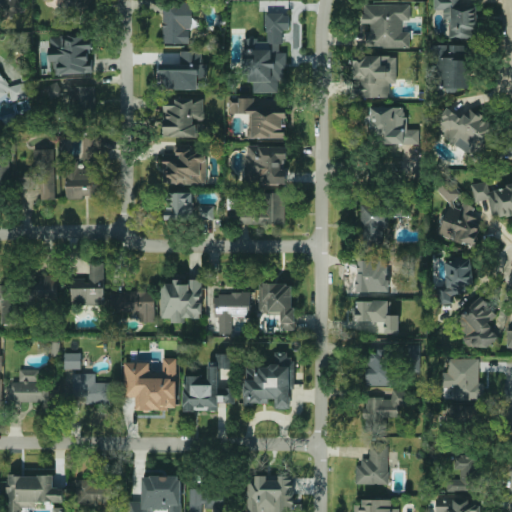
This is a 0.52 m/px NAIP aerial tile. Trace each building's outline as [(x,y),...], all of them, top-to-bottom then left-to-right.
[(0,0),(0,15),(2,20),(24,9),(19,0),(0,0)] [(64,0),(65,10),(54,10),(54,28),(85,27),(84,0),(64,0)] [(163,43),(191,43),(192,3),(163,3),(163,43)] [(410,4),(363,4),(362,23),(367,23),(367,47),(409,48),(410,31),(402,31),(402,20),(409,20),(410,4)] [(243,39),(243,81),(253,81),(253,92),(281,92),(281,68),(287,68),(287,52),(281,52),(281,30),(290,30),(290,13),(266,13),(266,39),(243,39)] [(92,73),(90,34),(48,36),(49,62),(54,62),(55,74),(92,73)] [(434,45),(435,87),(445,87),(445,90),(468,90),(467,44),(434,45)] [(159,89),(202,89),(202,50),(181,50),(181,66),(159,66),(159,89)] [(396,83),(397,56),(354,55),(353,97),(390,98),(390,83),(396,83)] [(0,97),(8,92),(14,102),(28,93),(20,82),(11,88),(0,71),(0,97)] [(44,85),(47,102),(62,99),(59,82),(44,85)] [(94,120),(96,87),(70,85),(69,119),(94,120)] [(283,138),(283,117),(287,117),(287,107),(254,107),(254,97),(229,98),(229,113),(248,113),(248,138),(283,138)] [(163,137),(196,137),(196,118),(203,118),(203,98),(174,98),(174,105),(163,105),(163,137)] [(402,129),(402,107),(370,107),(370,143),(419,143),(419,129),(402,129)] [(467,109),(462,118),(447,108),(434,130),(479,157),(497,127),(467,109)] [(511,156),(511,131),(502,131),(503,157),(511,156)] [(66,198),(101,197),(100,136),(84,136),(84,169),(78,169),(78,160),(66,160),(66,198)] [(206,185),(206,152),(190,151),(190,145),(174,145),(174,154),(163,154),(162,184),(206,185)] [(287,146),(246,146),(246,184),(287,184),(287,146)] [(19,189),(40,189),(40,200),(55,200),(55,149),(33,149),(33,177),(19,177),(19,189)] [(451,204),(438,232),(470,246),(471,246),(483,220),(471,215),(475,206),(464,201),(461,206),(458,209),(452,201),(461,193),(447,178),(436,188),(451,204)] [(471,184),(474,201),(489,199),(492,217),(511,214),(511,185),(488,189),(487,181),(471,184)] [(165,220),(192,220),(192,192),(166,192),(165,220)] [(285,224),(285,193),(261,192),(261,210),(247,210),(247,205),(244,205),(244,198),(230,197),(230,223),(285,224)] [(362,204),(361,241),(386,242),(387,205),(362,204)] [(214,205),(203,205),(203,219),(214,219),(214,205)] [(472,259),(444,261),(445,292),(474,290),(472,259)] [(104,305),(105,263),(89,262),(88,278),(72,277),(71,304),(104,305)] [(58,275),(40,274),(39,282),(33,282),(32,290),(30,290),(30,301),(57,301),(58,275)] [(161,283),(161,318),(171,318),(171,322),(186,322),(186,317),(201,318),(202,279),(172,279),(172,283),(161,283)] [(259,283),(259,313),(280,313),(279,330),(293,330),(294,283),(259,283)] [(0,309),(1,309),(1,323),(15,323),(15,284),(0,284),(0,309)] [(138,321),(154,322),(155,291),(112,291),(112,311),(138,312),(138,321)] [(250,292),(216,293),(217,333),(232,333),(232,316),(250,316),(250,292)] [(460,316),(475,332),(466,340),(474,349),(481,343),(486,348),(499,336),(488,323),(498,314),(481,296),(460,316)] [(399,333),(399,314),(389,314),(389,301),(354,300),(354,320),(384,321),(384,333),(399,333)] [(421,345),(409,344),(408,372),(420,372),(421,345)] [(390,349),(377,349),(377,352),(367,352),(366,385),(390,385),(390,349)] [(244,366),(244,404),(273,404),(273,408),(290,408),(290,389),(293,389),(293,351),(274,352),(274,366),(244,366)] [(64,368),(81,369),(81,353),(65,352),(64,368)] [(184,377),(184,410),(217,411),(218,402),(234,402),(234,388),(218,388),(218,368),(231,368),(231,353),(216,353),(216,366),(208,366),(208,377),(184,377)] [(124,362),(124,397),(136,397),(135,409),(177,409),(177,357),(163,357),(162,372),(149,372),(150,362),(124,362)] [(479,358),(447,358),(447,372),(443,372),(442,388),(453,388),(453,399),(483,400),(483,382),(478,382),(479,358)] [(9,403),(48,403),(48,382),(38,382),(38,369),(19,369),(19,381),(9,381),(9,403)] [(96,373),(73,373),(73,397),(85,398),(85,404),(110,404),(110,382),(96,382),(96,373)] [(365,418),(397,417),(397,406),(408,406),(407,390),(392,390),(392,397),(364,397),(365,418)] [(357,483),(387,484),(388,445),(369,444),(369,458),(358,458),(357,483)] [(447,490),(475,491),(476,457),(454,456),(454,469),(461,469),(460,478),(447,477),(447,490)] [(54,475),(7,475),(6,511),(20,511),(20,508),(35,508),(35,501),(63,501),(63,488),(53,488),(54,475)] [(247,511),(293,511),(293,476),(247,475),(247,511)] [(129,511),(151,511),(151,509),(168,509),(168,511),(181,511),(181,476),(142,476),(142,501),(129,501),(129,511)] [(76,479),(75,503),(114,505),(115,480),(76,479)] [(190,488),(188,511),(202,511),(203,508),(225,509),(226,489),(190,488)] [(436,499),(435,511),(481,511),(481,505),(469,505),(469,499),(436,499)] [(394,500),(354,500),(354,511),(399,511),(399,507),(394,507),(394,500)]
